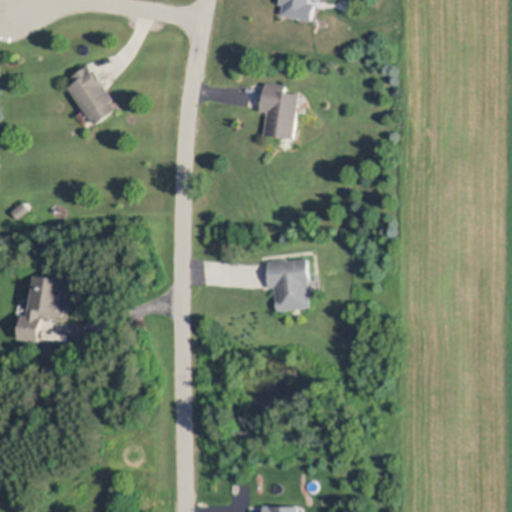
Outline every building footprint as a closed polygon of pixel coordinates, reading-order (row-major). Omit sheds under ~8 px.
[(316,20),(319,0),(283,0),(283,3),(287,4),(285,15),(316,20)] [(93,63),(97,70),(98,69),(99,71),(110,86),(109,86),(118,98),(114,100),(120,107),(99,122),(72,85),(78,80),(75,76),(93,63)] [(302,95),(297,137),(268,134),(270,112),(263,111),(264,98),(267,98),(268,83),(288,86),(287,93),(302,95)] [(33,208),(22,217),(16,209),(27,201),(33,208)] [(312,257),(314,279),(312,279),(314,305),(282,308),(280,285),(274,285),(272,272),(273,272),(272,259),(290,257),(291,259),(312,257)] [(72,277),(67,315),(43,312),(43,315),(46,315),(43,339),(23,336),(26,312),(31,313),(33,296),(35,296),(38,273),(72,277)] [(73,356),(69,383),(46,379),(47,375),(50,352),(73,356)]
